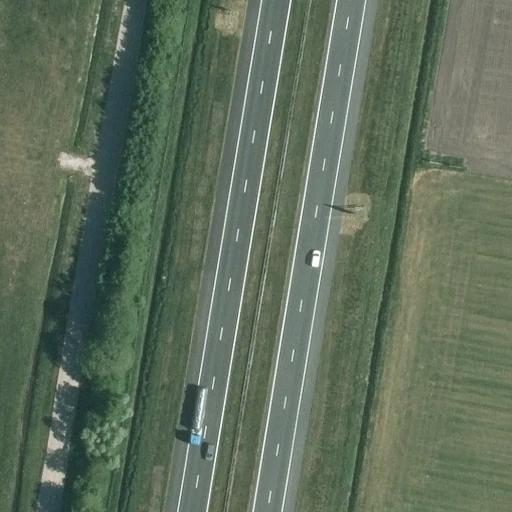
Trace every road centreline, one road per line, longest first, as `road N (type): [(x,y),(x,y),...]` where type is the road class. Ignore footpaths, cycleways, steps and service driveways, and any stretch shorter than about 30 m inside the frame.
road 1 (track): [(138,0),(45,511)]
road 2 (motorway): [(277,0),(192,511)]
road 3 (motorway): [(268,511),(351,0)]
